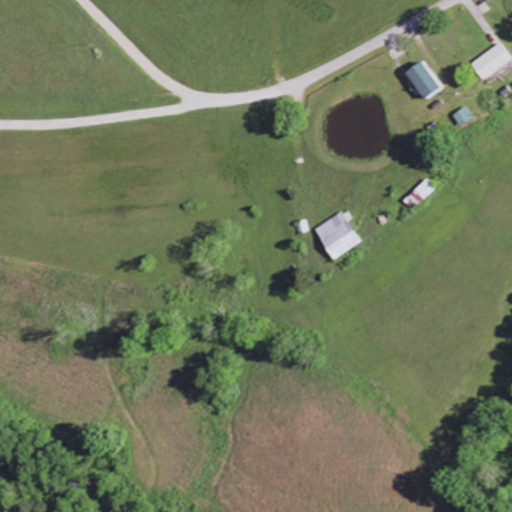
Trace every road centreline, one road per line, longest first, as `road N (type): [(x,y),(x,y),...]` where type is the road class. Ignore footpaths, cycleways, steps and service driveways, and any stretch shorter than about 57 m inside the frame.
road 1 (residential): [(81,0),(160,77),(215,99),(291,85),(455,0)]
road 2 (residential): [(195,95),(180,111),(0,126)]
